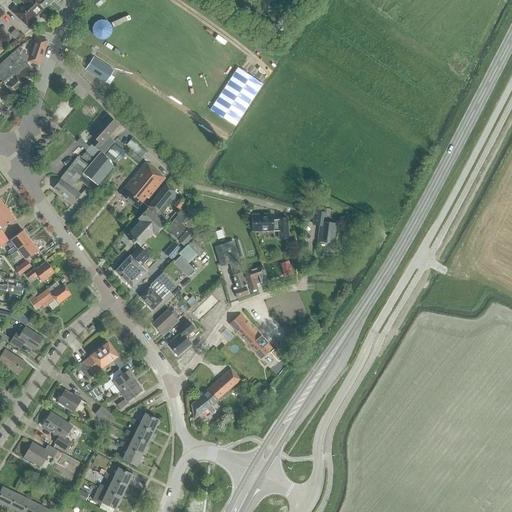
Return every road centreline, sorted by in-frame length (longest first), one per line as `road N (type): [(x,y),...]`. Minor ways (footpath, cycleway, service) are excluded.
road 1 (unclassified): [(311,503),(323,425),(511,81)]
road 2 (residential): [(294,213),(185,183),(51,56)]
road 3 (primary): [(372,294),(511,38)]
road 4 (primary): [(372,294),(249,470)]
road 5 (primary): [(261,475),(372,294)]
road 6 (residential): [(171,391),(237,308),(303,286)]
road 7 (tertiary): [(111,300),(10,157)]
road 8 (residential): [(22,405),(64,341),(111,300)]
